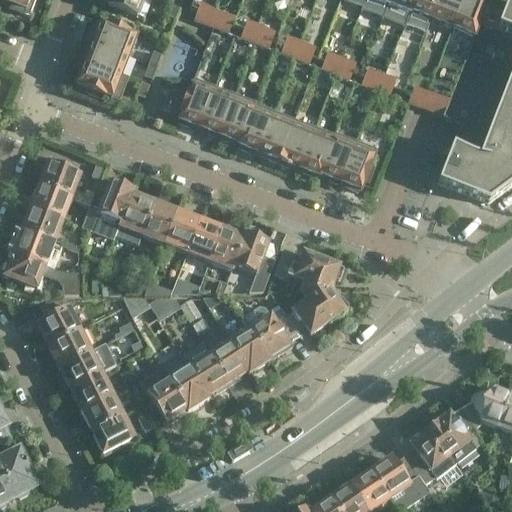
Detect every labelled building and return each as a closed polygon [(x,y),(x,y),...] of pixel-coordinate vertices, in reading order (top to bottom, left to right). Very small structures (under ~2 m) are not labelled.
[(3,0),(2,2),(10,5),(7,11),(28,19),(35,0),(3,0)] [(136,20),(143,0),(109,0),(106,8),(136,20)] [(180,11),(183,0),(173,0),(171,8),(180,11)] [(386,9),(365,0),(364,0),(363,0),(193,0),(189,12),(197,15),(194,23),(211,30),(228,37),(231,29),(243,33),(240,41),(254,47),(268,52),(271,44),(283,49),(280,57),(294,62),(308,68),(311,60),(324,64),(320,73),(335,78),(349,83),(352,75),(364,80),(361,88),(375,93),(389,99),(392,91),(404,95),(404,96),(410,98),(407,106),(425,113),(442,119),(442,120),(449,103),(473,40),(451,32),(430,23),(410,16),(409,18),(408,17),(386,9)] [(386,9),(389,0),(364,0),(365,0),(386,9)] [(408,17),(415,0),(389,0),(386,9),(408,17)] [(430,23),(438,0),(415,0),(408,17),(409,18),(410,16),(430,23)] [(451,32),(463,0),(438,0),(430,23),(451,32)] [(463,0),(451,32),(473,40),(478,27),(486,5),(488,2),(484,1),(484,0),(463,0)] [(511,5),(508,4),(505,12),(486,5),(478,27),(473,40),(449,103),(442,120),(442,119),(442,120),(460,127),(452,148),(437,188),(487,207),(511,188),(511,5)] [(175,23),(180,11),(171,8),(167,19),(175,23)] [(100,26),(92,46),(127,59),(135,40),(100,26)] [(120,79),(120,78),(127,59),(92,46),(85,65),(120,79)] [(152,56),(148,68),(155,71),(160,59),(152,56)] [(128,81),(120,78),(120,79),(85,65),(81,74),(79,73),(74,85),(77,86),(76,88),(87,92),(85,96),(99,101),(100,98),(119,104),(128,81)] [(151,82),(155,71),(148,68),(143,79),(151,82)] [(198,131),(214,90),(193,82),(177,123),(179,124),(178,126),(188,130),(188,128),(198,131)] [(144,101),(148,90),(141,87),(136,98),(144,101)] [(217,142),(234,98),(214,90),(198,131),(207,135),(206,137),(217,142)] [(254,107),(254,108),(255,106),(234,98),(217,142),(228,146),(229,143),(237,147),(237,149),(254,107)] [(274,115),(254,108),(254,107),(237,149),(239,149),(238,152),(247,155),(248,153),(258,157),(274,115)] [(277,167),(294,123),(274,115),(258,157),(267,160),(266,162),(277,167)] [(298,172),(314,131),(294,123),(277,167),(288,171),(288,168),(298,172)] [(334,138),(333,138),(314,131),(298,172),(307,176),(306,178),(316,182),(317,179),(318,180),(334,138)] [(339,186),(355,144),(334,136),(333,138),(334,138),(318,180),(319,180),(320,178),(328,182),(327,184),(337,188),(338,185),(339,186)] [(369,170),(376,152),(355,144),(339,186),(348,190),(347,192),(357,195),(358,193),(360,194),(364,184),(368,185),(373,172),(369,170)] [(46,166),(37,189),(71,201),(70,203),(89,210),(94,197),(85,193),(84,198),(74,194),(79,179),(65,173),(67,166),(51,160),(48,167),(46,166)] [(119,228),(132,193),(109,185),(101,207),(96,219),(119,228)] [(62,224),(70,203),(71,201),(37,189),(29,212),(62,224)] [(141,239),(154,206),(151,205),(152,203),(142,199),(141,201),(132,198),(133,194),(132,193),(119,228),(115,239),(138,248),(141,239)] [(164,248),(176,215),(166,211),(167,209),(157,205),(156,207),(154,206),(141,239),(164,248)] [(53,247),(62,224),(29,212),(20,235),(53,247)] [(186,256),(198,223),(189,220),(189,218),(180,214),(179,216),(176,215),(164,248),(186,256)] [(208,265),(221,232),(218,231),(219,229),(209,225),(209,227),(198,223),(186,256),(208,265)] [(232,271),(245,237),(244,237),(243,240),(234,237),(234,235),(225,231),(224,233),(221,232),(208,265),(231,274),(232,271)] [(44,270),(53,247),(20,235),(11,257),(44,270)] [(268,246),(245,237),(232,271),(254,279),(248,296),(261,297),(270,273),(274,263),(263,259),(268,246)] [(67,246),(64,252),(77,257),(79,251),(67,246)] [(77,257),(77,256),(77,257),(66,253),(63,259),(78,265),(77,257)] [(306,285),(307,294),(325,294),(328,286),(330,286),(331,286),(332,286),(332,285),(333,283),(337,284),(338,284),(339,284),(339,283),(343,274),(343,273),(343,272),(342,271),(303,256),(301,260),(287,255),(283,254),(273,279),(286,284),(287,282),(289,283),(291,279),(306,285)] [(36,293),(44,270),(11,257),(7,268),(6,268),(4,267),(2,268),(1,268),(0,269),(0,278),(1,280),(36,293)] [(91,279),(91,295),(99,295),(99,279),(91,279)] [(177,280),(172,294),(187,299),(192,286),(177,280)] [(219,284),(214,297),(223,297),(227,287),(219,284)] [(139,288),(123,289),(123,298),(139,298),(139,288)] [(119,289),(108,289),(108,299),(120,299),(119,289)] [(157,290),(154,299),(169,300),(171,294),(157,290)] [(282,315),(296,336),(304,331),(309,338),(346,312),(347,312),(347,311),(347,310),(341,302),(341,301),(340,301),(339,301),(336,303),(334,301),(333,300),(332,300),(330,301),(325,294),(307,294),(308,304),(291,316),(288,311),(282,315)] [(188,302),(177,310),(179,312),(188,326),(199,319),(188,302)] [(149,311),(147,308),(144,304),(122,303),(132,322),(149,311)] [(179,312),(177,310),(173,303),(155,303),(147,308),(149,311),(158,325),(179,312)] [(37,328),(48,349),(79,333),(65,305),(46,308),(40,310),(47,323),(37,328)] [(285,344),(296,336),(282,315),(280,312),(270,319),(265,312),(259,310),(243,320),(250,331),(270,363),(283,355),(281,353),(289,349),(285,344)] [(120,335),(114,338),(116,342),(122,340),(133,334),(129,326),(118,332),(120,335)] [(249,376),(270,363),(250,331),(229,344),(249,376)] [(90,356),(79,333),(48,349),(54,362),(53,362),(59,372),(90,356)] [(248,377),(249,376),(229,344),(208,358),(227,387),(229,386),(231,388),(240,382),(238,380),(247,375),(248,377)] [(138,345),(130,349),(133,356),(142,351),(138,345)] [(224,389),(227,387),(208,358),(201,347),(181,360),(208,402),(207,400),(215,394),(217,397),(226,391),(224,389)] [(100,376),(90,356),(59,372),(63,381),(69,392),(100,376)] [(187,415),(208,402),(181,360),(170,367),(177,377),(167,383),(187,415)] [(126,373),(118,377),(124,389),(132,385),(126,373)] [(173,424),(187,415),(167,383),(166,384),(160,374),(141,387),(151,403),(145,407),(152,420),(159,416),(165,426),(172,422),(173,424)] [(111,398),(100,376),(69,392),(75,405),(80,414),(111,398)] [(509,399),(508,399),(491,392),(486,395),(484,393),(480,395),(482,397),(470,403),(472,406),(460,412),(473,435),(482,426),(496,432),(496,431),(509,399)] [(122,420),(111,398),(80,414),(84,424),(85,423),(91,436),(122,420)] [(511,436),(511,399),(508,398),(508,399),(509,399),(496,431),(511,436)] [(6,430),(7,429),(2,420),(4,416),(0,408),(0,447),(12,441),(6,430)] [(479,447),(473,435),(460,412),(449,418),(448,417),(446,419),(444,417),(435,424),(436,425),(428,431),(455,467),(475,452),(474,451),(479,447)] [(138,423),(144,435),(154,430),(147,418),(138,423)] [(133,442),(122,420),(91,436),(102,457),(133,442)] [(456,467),(455,467),(428,431),(420,438),(419,436),(410,443),(412,445),(409,447),(413,453),(404,460),(424,489),(434,481),(436,483),(456,467)] [(18,453),(0,462),(0,474),(13,502),(15,501),(19,502),(26,498),(27,495),(37,490),(18,453)] [(424,489),(404,460),(394,467),(389,461),(380,467),(377,466),(372,470),(371,473),(368,475),(387,503),(408,489),(413,495),(416,494),(428,511),(436,506),(424,489)] [(13,502),(0,474),(0,511),(4,510),(5,506),(13,502)] [(387,503),(368,475),(367,476),(363,476),(358,479),(358,482),(348,488),(363,511),(375,511),(387,503)] [(500,479),(499,491),(506,492),(507,480),(500,479)] [(363,511),(348,488),(341,494),(337,493),(332,496),(332,500),(329,501),(336,511),(363,511)] [(492,490),(476,497),(484,511),(495,511),(496,511),(492,490)] [(336,511),(329,501),(327,503),(323,502),(318,506),(318,509),(313,511),(336,511)]
